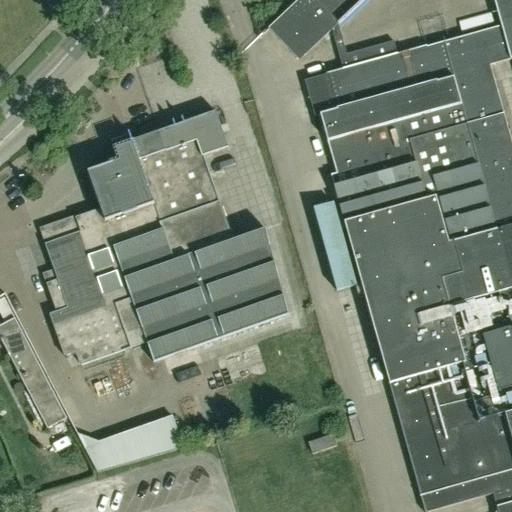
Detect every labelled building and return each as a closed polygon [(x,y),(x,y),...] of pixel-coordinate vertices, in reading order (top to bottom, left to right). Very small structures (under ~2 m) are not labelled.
[(299,0),(268,30),(299,62),(331,31),(342,70),(326,75),(326,76),(304,82),(314,118),(319,116),(336,175),(329,176),(423,511),(432,511),(492,495),(496,511),(511,511),(511,0),(492,0),(500,27),(426,48),(426,47),(396,55),(393,43),(346,56),(339,25),(364,0),(299,0)] [(453,20),(457,32),(488,23),(485,12),(453,20)] [(128,136),(113,142),(112,142),(118,162),(86,173),(100,211),(77,219),(79,217),(48,227),(49,227),(40,230),(55,271),(50,273),(50,272),(42,275),(56,314),(50,316),(61,348),(73,344),(81,367),(146,344),(153,364),(288,316),(264,230),(232,241),(203,158),(227,150),(214,112),(131,142),(128,133),(127,133),(128,136)] [(330,295),(351,289),(328,207),(307,213),(330,295)] [(0,337),(48,430),(68,420),(15,319),(5,298),(0,300),(0,314),(5,324),(0,326),(0,337)] [(103,363),(79,371),(82,381),(106,373),(103,363)] [(174,378),(195,372),(192,363),(171,369),(174,378)] [(201,390),(178,394),(180,405),(203,401),(201,390)] [(169,419),(78,443),(87,473),(177,449),(169,419)] [(176,430),(177,438),(198,436),(197,428),(176,430)] [(308,444),(312,456),(335,447),(332,436),(308,444)]
